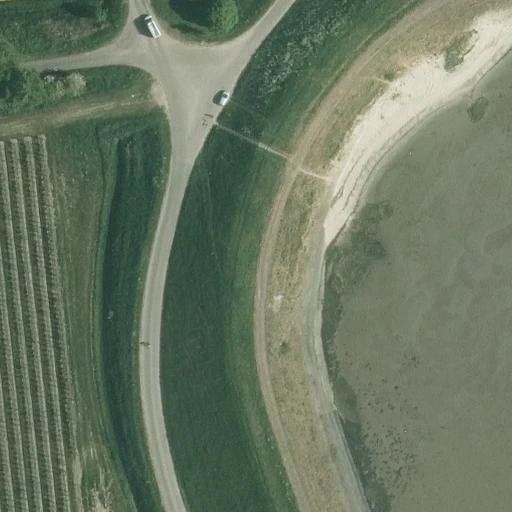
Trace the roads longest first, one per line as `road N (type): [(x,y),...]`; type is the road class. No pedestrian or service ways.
road 1 (unclassified): [(173,511),(156,463),(146,328),(181,149),(202,107)]
road 2 (unclassified): [(0,77),(149,49)]
road 3 (unclassified): [(202,107),(285,0)]
